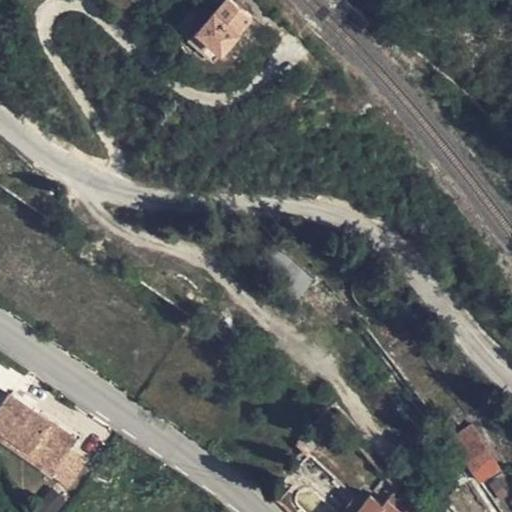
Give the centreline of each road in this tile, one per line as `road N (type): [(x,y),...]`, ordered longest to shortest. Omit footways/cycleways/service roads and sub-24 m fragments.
road 1 (unclassified): [(511,369),(375,237),(316,207),(107,190),(64,176),(0,118)]
road 2 (unknown): [(107,190),(107,140),(46,29),(59,1),(82,5),(173,80),(227,104),(258,90),(302,47)]
road 3 (tertiary): [(263,511),(0,328)]
